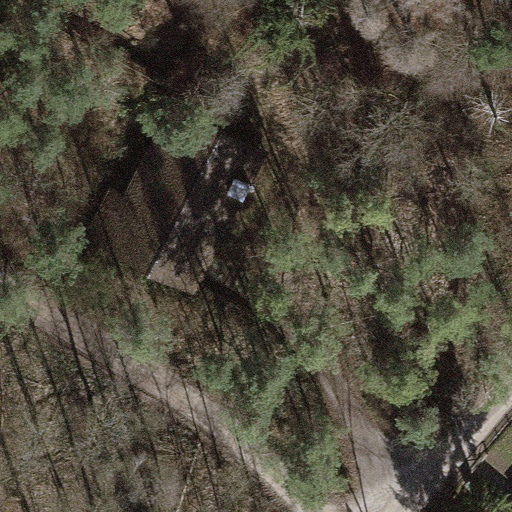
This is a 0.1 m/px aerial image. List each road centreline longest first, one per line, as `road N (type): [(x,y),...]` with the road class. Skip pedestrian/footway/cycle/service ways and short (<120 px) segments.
road 1 (track): [(311,511),(183,400),(0,269)]
road 2 (track): [(409,509),(307,339),(277,306),(222,274)]
road 3 (track): [(407,511),(511,390)]
